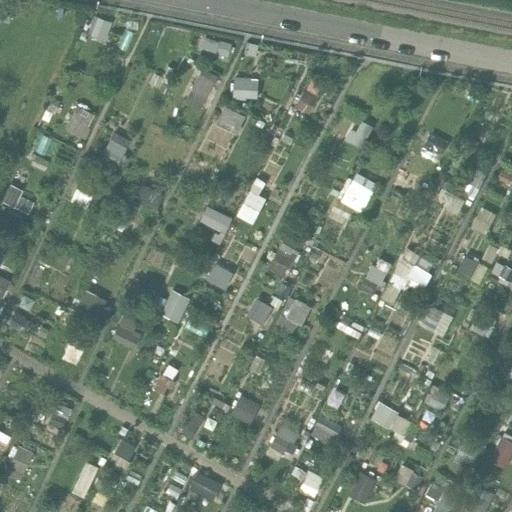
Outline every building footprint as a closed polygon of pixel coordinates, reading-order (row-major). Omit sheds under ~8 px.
[(111,35),(110,16),(94,17),(95,35),(111,35)] [(204,44),(231,53),(235,42),(208,33),(204,44)] [(205,65),(187,100),(203,108),(220,73),(205,65)] [(237,75),(237,95),(261,96),(262,76),(237,75)] [(312,112),(327,83),(314,76),(299,105),(312,112)] [(243,132),(251,112),(229,104),(221,123),(243,132)] [(69,128),(89,135),(97,111),(77,105),(69,128)] [(104,157),(125,164),(132,144),(111,137),(104,157)] [(366,207),(380,182),(360,171),(346,196),(366,207)] [(255,220),(274,183),(260,176),(241,213),(255,220)] [(82,179),(75,199),(91,205),(98,185),(82,179)] [(14,186),(7,200),(31,211),(37,197),(14,186)] [(210,203),(202,219),(228,231),(236,215),(210,203)] [(285,240),(273,266),(290,275),(303,249),(285,240)] [(59,276),(76,281),(83,258),(66,253),(59,276)] [(382,291),(390,263),(377,258),(368,287),(382,291)] [(401,271),(431,280),(434,270),(417,265),(404,261),(401,271)] [(211,278),(229,286),(236,270),(218,262),(211,278)] [(0,290),(9,293),(14,276),(0,272),(0,290)] [(88,286),(79,304),(99,315),(109,297),(88,286)] [(175,286),(163,312),(181,320),(193,295),(175,286)] [(292,295),(283,319),(300,325),(309,301),(292,295)] [(267,321),(275,303),(263,298),(254,315),(267,321)] [(135,346),(147,321),(126,311),(115,336),(135,346)] [(235,412),(255,420),(264,400),(244,392),(235,412)] [(409,430),(414,415),(382,405),(377,421),(409,430)] [(294,460),(308,431),(285,421),(271,450),(294,460)] [(0,427),(0,444),(5,447),(12,433),(0,427)] [(511,435),(505,432),(494,459),(510,466),(511,460),(511,435)] [(123,436),(117,450),(132,457),(139,443),(123,436)] [(11,466),(26,472),(35,450),(20,443),(11,466)] [(317,494),(327,474),(313,468),(304,487),(317,494)] [(352,495),(369,503),(381,476),(364,468),(352,495)] [(439,473),(433,495),(450,500),(456,478),(439,473)] [(146,511),(165,511),(151,503),(146,511)]
